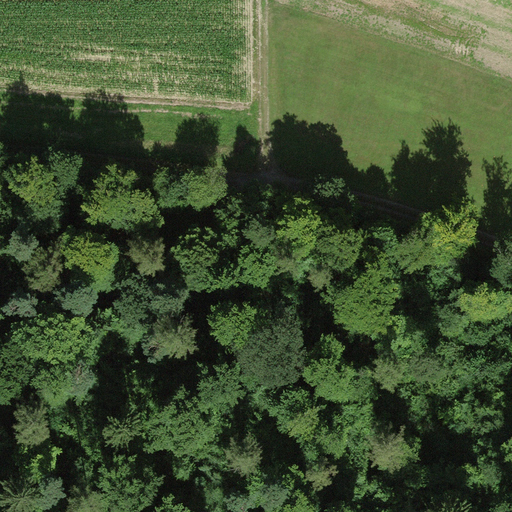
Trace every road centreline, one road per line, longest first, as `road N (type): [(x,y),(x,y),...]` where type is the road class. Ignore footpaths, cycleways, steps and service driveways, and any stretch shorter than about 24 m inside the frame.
road 1 (track): [(272,165),(127,281),(0,348)]
road 2 (track): [(0,143),(272,165)]
road 3 (track): [(272,165),(431,193),(511,226)]
road 4 (track): [(271,0),(272,165)]
